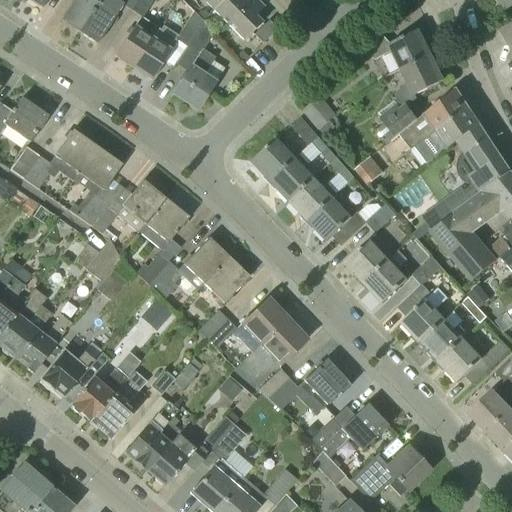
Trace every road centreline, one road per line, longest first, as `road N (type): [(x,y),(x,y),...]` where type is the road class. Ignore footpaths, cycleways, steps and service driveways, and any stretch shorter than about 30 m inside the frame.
road 1 (residential): [(511,499),(192,162)]
road 2 (residential): [(0,26),(192,162)]
road 3 (residential): [(192,162),(313,39)]
road 4 (residential): [(134,511),(12,408)]
road 5 (residential): [(511,145),(454,0)]
